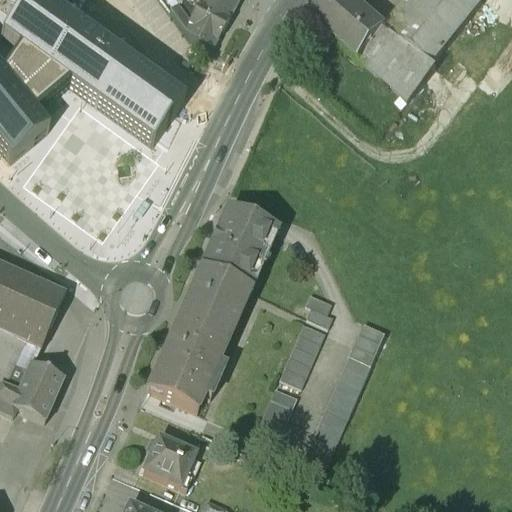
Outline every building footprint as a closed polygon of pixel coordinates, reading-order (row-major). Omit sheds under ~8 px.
[(0,157),(9,168),(46,136),(33,120),(66,91),(151,151),(182,108),(30,0),(29,0),(0,41),(0,43),(16,56),(0,79),(0,157)] [(220,36),(192,21),(193,19),(178,0),(162,0),(159,3),(205,66),(220,36)] [(203,0),(193,19),(192,21),(220,36),(238,2),(233,0),(203,0)] [(326,0),(309,22),(355,63),(380,34),(353,12),(362,0),(326,0)] [(420,0),(387,39),(429,69),(485,0),(420,0)] [(429,69),(387,39),(380,34),(355,63),(397,98),(405,106),(434,72),(429,69)] [(275,236),(225,214),(199,274),(249,296),(275,236)] [(64,300),(0,271),(0,337),(20,347),(39,355),(64,300)] [(249,296),(199,274),(174,332),(224,354),(249,296)] [(331,308),(309,299),(304,309),(310,312),(326,319),(331,308)] [(326,319),(310,312),(305,323),(327,333),(331,322),(326,319)] [(362,327),(295,478),(317,488),(369,370),(370,370),(384,337),(362,327)] [(302,328),(278,382),(300,392),(324,338),(302,328)] [(224,354),(174,332),(146,395),(196,417),(203,401),(209,404),(223,371),(217,369),(224,354)] [(0,388),(20,347),(0,337),(0,388)] [(29,371),(17,398),(0,390),(0,405),(11,412),(43,427),(61,386),(29,371)] [(296,401),(275,392),(256,435),(277,444),(296,401)] [(194,460),(160,445),(152,447),(148,456),(151,461),(144,478),(186,497),(192,485),(184,482),(194,460)] [(0,473),(0,503),(18,511),(25,511),(36,490),(0,473)]
